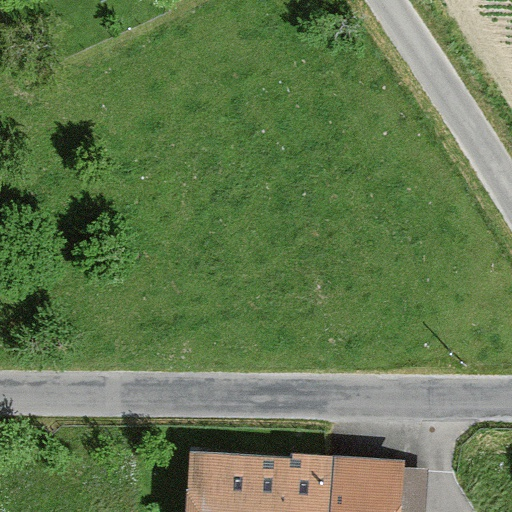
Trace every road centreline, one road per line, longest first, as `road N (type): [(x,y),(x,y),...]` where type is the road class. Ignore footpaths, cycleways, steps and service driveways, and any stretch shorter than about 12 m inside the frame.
road 1 (tertiary): [(0,395),(511,398)]
road 2 (unclassified): [(511,196),(384,0)]
